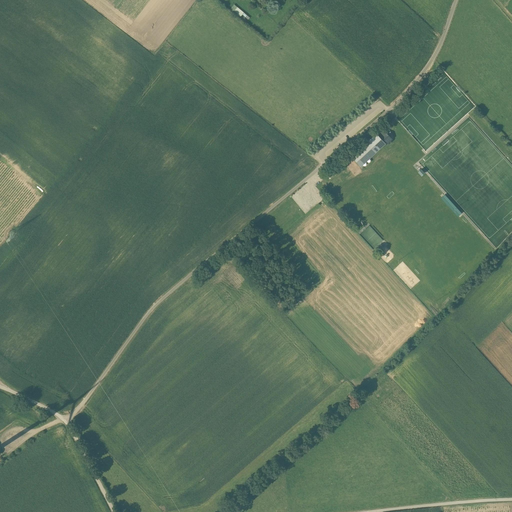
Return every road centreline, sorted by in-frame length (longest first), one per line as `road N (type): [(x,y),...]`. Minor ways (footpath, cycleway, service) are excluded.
road 1 (unclassified): [(455,0),(435,54),(400,100),(148,312),(66,422)]
road 2 (unclassified): [(368,511),(511,499)]
